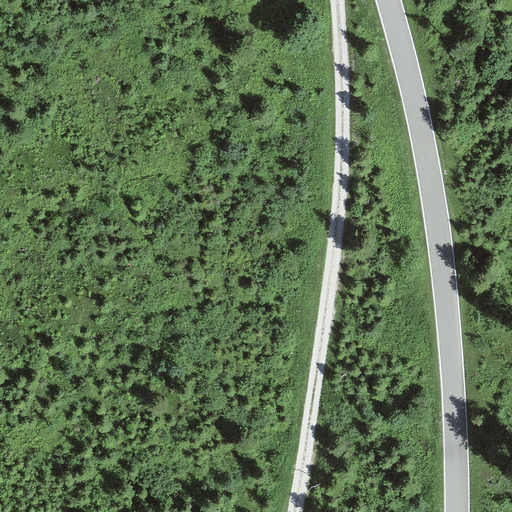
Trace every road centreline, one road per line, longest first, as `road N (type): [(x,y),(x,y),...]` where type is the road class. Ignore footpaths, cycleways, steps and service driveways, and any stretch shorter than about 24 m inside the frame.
road 1 (tertiary): [(456,511),(437,230),(387,0)]
road 2 (track): [(290,511),(339,174),(334,0)]
